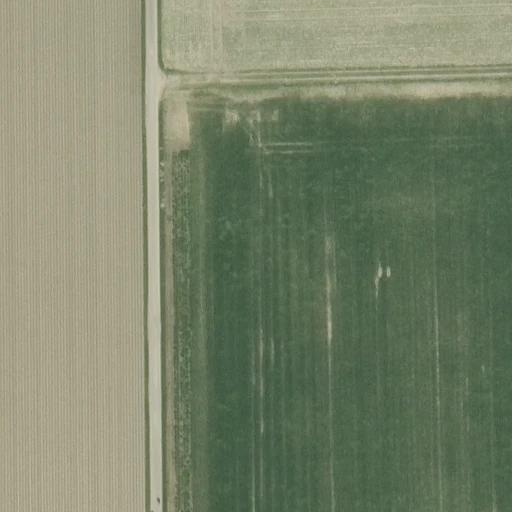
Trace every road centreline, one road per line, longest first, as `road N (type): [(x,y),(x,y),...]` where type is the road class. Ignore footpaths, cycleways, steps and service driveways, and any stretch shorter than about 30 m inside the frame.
road 1 (track): [(152,0),(157,511)]
road 2 (track): [(153,79),(511,71)]
